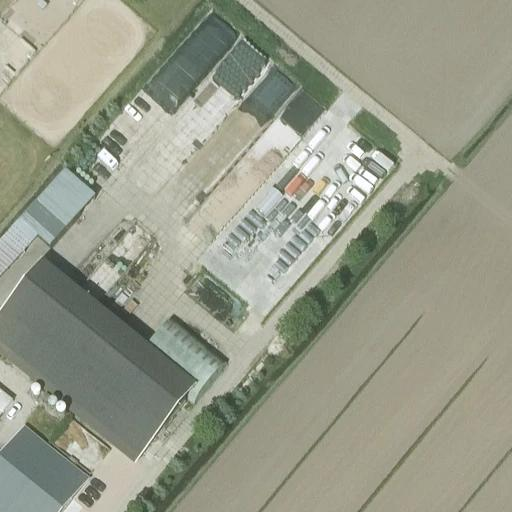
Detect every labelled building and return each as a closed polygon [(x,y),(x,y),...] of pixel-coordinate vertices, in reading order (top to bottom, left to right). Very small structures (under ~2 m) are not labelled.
[(132,170),(239,32),(212,11),(105,149),(132,170)] [(264,129),(299,86),(279,69),(244,112),(264,129)] [(169,187),(243,89),(222,73),(212,86),(203,79),(168,125),(169,126),(140,165),(169,187)] [(308,132),(327,109),(302,87),(187,225),(209,243),(304,129),(308,132)] [(83,216),(52,188),(18,226),(50,254),(83,216)] [(137,225),(88,286),(106,300),(155,239),(137,225)] [(33,280),(0,320),(0,352),(135,463),(184,403),(33,280)] [(0,394),(0,411),(5,415),(13,405),(0,394)] [(0,511),(61,511),(87,481),(24,431),(0,461),(0,511)]
